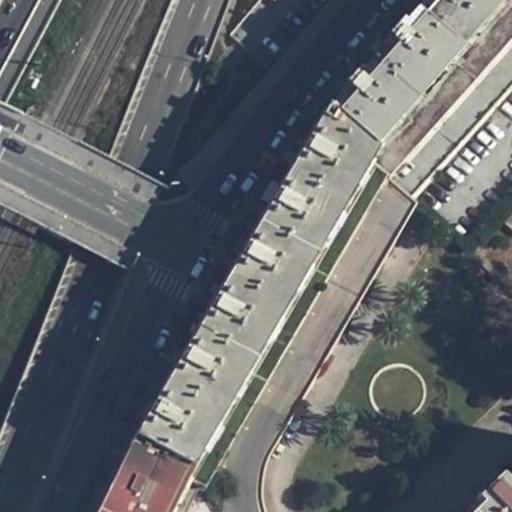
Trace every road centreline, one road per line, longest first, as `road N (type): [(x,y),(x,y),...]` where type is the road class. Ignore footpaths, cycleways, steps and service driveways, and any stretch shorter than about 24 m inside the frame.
road 1 (trunk): [(0,505),(58,382),(201,0)]
road 2 (secondary): [(178,247),(364,0)]
road 3 (secondary): [(49,511),(178,247)]
road 4 (secondary): [(0,157),(178,247)]
